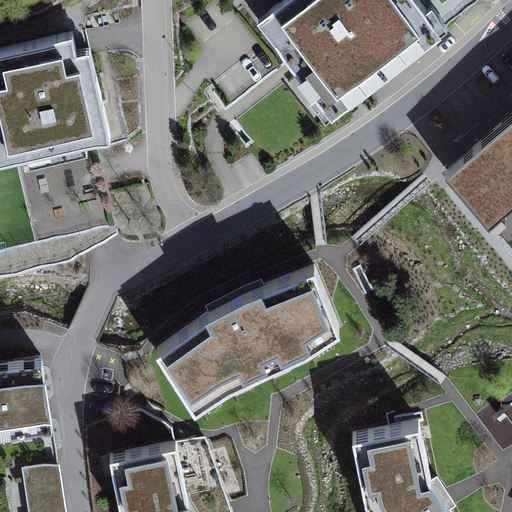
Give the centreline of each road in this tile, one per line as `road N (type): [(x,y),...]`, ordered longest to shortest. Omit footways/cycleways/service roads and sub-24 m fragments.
road 1 (residential): [(511,17),(410,107),(194,238)]
road 2 (residential): [(194,238),(129,269),(100,295),(83,334),(70,400),(82,511)]
road 3 (residential): [(154,0),(162,180),(194,238)]
